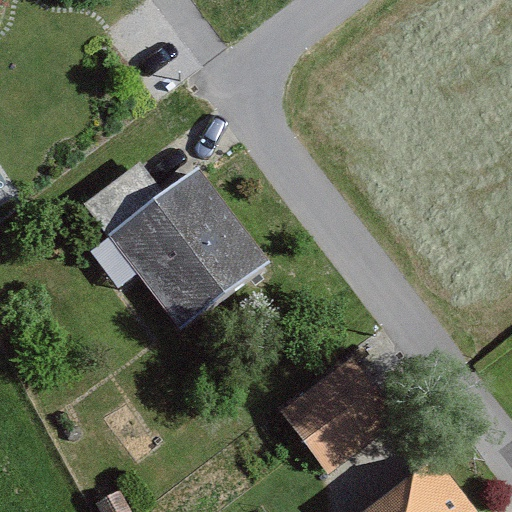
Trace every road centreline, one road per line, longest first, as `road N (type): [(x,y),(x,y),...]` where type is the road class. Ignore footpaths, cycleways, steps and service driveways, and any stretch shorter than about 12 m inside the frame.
road 1 (residential): [(221,97),(511,468)]
road 2 (residential): [(221,97),(344,0)]
road 3 (residential): [(146,0),(221,97)]
